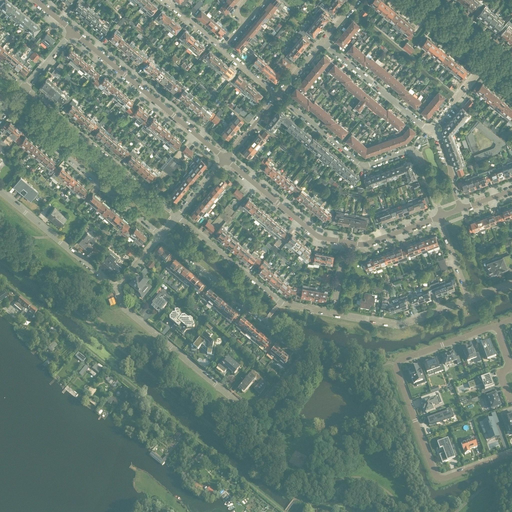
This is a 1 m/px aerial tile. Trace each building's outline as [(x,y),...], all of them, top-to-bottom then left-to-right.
[(0,0),(0,8),(2,10),(9,1),(7,0),(0,0)] [(145,0),(142,5),(140,6),(143,8),(144,7),(146,9),(151,2),(150,1),(150,0),(149,0),(145,0)] [(233,5),(226,0),(224,3),(223,2),(222,3),(229,9),(233,5)] [(285,5),(279,0),(272,0),(272,1),(281,8),(283,7),(285,5)] [(341,4),(336,0),(327,0),(330,2),(337,8),(338,7),(339,7),(341,5),(340,4),(341,4)] [(384,1),(383,0),(380,0),(375,7),(380,11),(386,3),(384,2),(384,1)] [(472,10),(474,8),(479,1),(478,0),(470,0),(466,5),(467,6),(467,7),(468,8),(469,8),(472,10)] [(479,7),(483,3),(479,0),(479,1),(474,8),(477,10),(478,8),(479,7)] [(12,3),(9,1),(2,10),(6,14),(13,5),(12,4),(12,3)] [(72,9),(78,13),(84,5),(79,1),(72,9)] [(272,1),(269,4),(275,9),(276,7),(280,10),(281,8),(272,1)] [(152,12),(157,7),(156,7),(156,6),(154,4),(153,4),(151,2),(146,9),(145,10),(144,12),(149,16),(150,15),(152,13),(152,12)] [(194,13),(202,4),(200,2),(195,7),(193,6),(191,9),(194,13)] [(325,6),(322,3),(320,5),(325,9),(327,7),(334,12),(335,11),(336,11),(337,9),(337,8),(330,2),(328,5),(327,4),(325,6)] [(229,9),(222,3),(221,4),(223,5),(220,8),(226,14),(229,9)] [(388,5),(386,3),(380,11),(385,15),(391,7),(389,5),(388,5)] [(490,9),(485,5),(486,5),(483,3),(478,8),(481,11),(477,15),(482,19),(490,10),(490,9)] [(84,5),(78,13),(83,17),(90,8),(85,4),(84,5)] [(269,4),(266,8),(275,16),(276,14),(273,12),(275,9),(269,4)] [(15,7),(13,5),(6,14),(11,17),(18,8),(16,6),(15,7)] [(391,7),(385,15),(387,17),(386,19),(388,21),(388,20),(396,11),(393,10),(394,9),(391,7)] [(18,8),(11,17),(15,21),(22,12),(20,11),(20,10),(18,8)] [(90,8),(83,17),(88,22),(93,15),(95,12),(90,8)] [(201,19),(202,20),(207,14),(203,11),(205,9),(203,8),(201,11),(197,16),(199,18),(201,19)] [(275,16),(266,8),(262,12),(270,19),(272,17),(274,18),(275,16)] [(490,10),(482,19),(484,20),(483,21),(486,24),(495,13),(492,10),(491,11),(490,10)] [(160,22),(166,14),(164,13),(164,12),(163,11),(162,11),(161,11),(154,19),(154,20),(158,23),(159,23),(160,22)] [(320,14),(318,17),(326,23),(328,20),(329,18),(327,16),(323,13),(321,11),(319,13),(320,14)] [(398,13),(396,11),(388,20),(390,21),(391,20),(394,23),(401,15),(398,13)] [(24,14),(22,12),(15,21),(19,25),(27,16),(25,14),(24,14)] [(270,19),(262,12),(259,16),(269,24),(270,22),(269,21),(270,19)] [(495,13),(486,24),(489,26),(490,25),(491,27),(500,17),(495,13)] [(168,16),(166,14),(160,22),(165,26),(171,18),(170,18),(170,17),(169,16),(168,16)] [(207,14),(202,20),(203,20),(203,21),(204,22),(207,24),(213,16),(212,15),(210,17),(207,14)] [(93,15),(88,22),(93,26),(98,19),(93,15)] [(401,15),(394,23),(399,27),(405,19),(403,18),(403,17),(401,15)] [(29,18),(27,16),(19,25),(24,28),(31,20),(29,18)] [(213,16),(207,24),(209,26),(210,27),(211,27),(211,28),(216,22),(213,19),(214,17),(213,16)] [(269,24),(259,16),(256,20),(262,25),(264,23),(267,26),(269,24)] [(326,23),(318,17),(314,21),(321,27),(322,26),(323,26),(326,23)] [(500,17),(491,27),(496,31),(504,21),(500,17)] [(169,31),(176,22),(174,21),(173,20),(172,19),(171,19),(171,18),(165,26),(164,27),(169,31)] [(98,30),(105,21),(103,19),(101,21),(98,19),(93,26),(98,30)] [(407,21),(405,19),(399,27),(404,31),(410,23),(408,21),(407,21)] [(33,21),(31,20),(24,28),(28,32),(36,23),(33,21)] [(260,27),(262,25),(256,20),(253,24),(262,31),(264,30),(260,27)] [(278,30),(284,22),(280,20),(275,28),(278,30)] [(353,20),(350,24),(356,30),(360,25),(353,20)] [(505,38),(511,30),(511,23),(509,20),(501,30),(503,32),(501,34),(505,38)] [(103,34),(108,27),(110,25),(105,21),(98,30),(103,34)] [(321,27),(314,21),(310,26),(318,32),(321,29),(320,28),(321,27)] [(173,35),(180,26),(180,25),(178,24),(176,22),(169,31),(173,35)] [(216,22),(211,28),(212,28),(212,29),(213,30),(214,30),(216,32),(223,24),(221,23),(220,25),(216,22)] [(38,25),(36,23),(28,32),(33,36),(40,27),(38,26),(38,25)] [(410,23),(404,31),(408,35),(406,37),(409,39),(413,35),(410,32),(415,27),(413,26),(413,25),(410,23)] [(223,24),(216,32),(219,34),(220,35),(221,35),(221,36),(223,34),(226,30),(224,28),(225,27),(223,24)] [(262,31),(253,24),(250,27),(256,32),(259,35),(262,31)] [(350,24),(347,28),(353,34),(356,30),(350,24)] [(318,32),(310,26),(308,28),(307,28),(306,30),(302,27),(300,29),(301,29),(306,34),(308,31),(308,32),(311,35),(312,34),(314,36),(315,35),(316,35),(318,32)] [(254,35),(256,32),(250,27),(246,31),(256,39),(258,41),(259,39),(254,35)] [(347,28),(343,32),(349,38),(353,34),(347,28)] [(308,43),(310,41),(304,36),(306,34),(301,29),(299,32),(303,35),(299,40),(307,46),(308,44),(308,43)] [(183,43),(185,41),(190,34),(188,33),(188,32),(186,31),(185,31),(185,30),(178,38),(181,40),(180,41),(183,43)] [(256,39),(246,31),(243,35),(249,40),(251,38),(254,41),(256,39)] [(114,32),(109,38),(111,40),(111,41),(113,42),(119,36),(114,32)] [(343,32),(340,36),(346,42),(349,38),(343,32)] [(54,39),(49,35),(47,33),(42,38),(40,41),(48,47),(54,39)] [(192,36),(190,34),(185,41),(189,45),(195,38),(194,38),(194,37),(193,36),(192,36)] [(243,35),(240,39),(249,47),(251,45),(247,42),(249,40),(243,35)] [(113,42),(116,44),(116,45),(118,47),(118,46),(123,40),(119,36),(113,42)] [(346,42),(340,36),(336,41),(343,46),(346,42)] [(196,40),(195,38),(189,45),(194,49),(199,42),(199,41),(197,40),(196,40)] [(423,43),(420,40),(416,45),(420,48),(421,46),(426,49),(432,41),(430,39),(429,40),(427,38),(423,43)] [(240,39),(239,40),(234,46),(240,51),(244,45),(248,48),(249,47),(240,39)] [(123,40),(118,46),(121,48),(120,49),(123,51),(123,50),(128,44),(123,40)] [(307,46),(299,40),(295,44),(302,50),(304,48),(305,48),(307,46)] [(432,41),(426,49),(430,53),(437,46),(435,44),(435,43),(432,41)] [(201,44),(199,42),(194,49),(192,51),(196,55),(198,57),(205,49),(203,48),(204,46),(203,46),(203,45),(202,44),(201,44)] [(128,44),(123,50),(126,52),(125,53),(128,55),(128,54),(133,48),(128,44)] [(302,50),(295,44),(291,49),(299,55),(301,53),(300,52),(302,50)] [(353,44),(348,50),(352,54),(353,54),(357,48),(353,44)] [(439,47),(437,46),(430,53),(435,57),(442,49),(440,47),(439,47)] [(299,55),(291,49),(289,47),(287,50),(286,50),(285,50),(285,51),(288,53),(293,58),(294,59),(296,57),(297,57),(299,55)] [(133,48),(128,54),(131,56),(130,57),(132,59),(133,58),(138,52),(133,48)] [(357,48),(353,54),(352,54),(356,58),(362,51),(357,48)] [(68,56),(71,59),(76,53),(71,49),(67,53),(66,52),(62,56),(66,59),(68,56)] [(442,49),(435,57),(440,61),(446,54),(444,52),(444,51),(442,49)] [(147,58),(148,56),(141,50),(138,52),(133,58),(135,60),(135,61),(137,63),(138,62),(138,63),(140,60),(143,63),(147,58)] [(209,61),(214,54),(212,53),(212,52),(210,51),(209,51),(209,50),(207,53),(205,51),(198,60),(200,61),(202,59),(207,63),(208,62),(209,61)] [(8,51),(3,57),(8,62),(13,56),(8,51)] [(253,62),(259,55),(255,51),(252,55),(249,59),(253,62)] [(362,51),(356,58),(361,61),(366,55),(362,51)] [(15,53),(13,56),(8,62),(13,66),(21,57),(15,53)] [(80,57),(76,53),(71,59),(68,62),(73,66),(80,57)] [(276,62),(277,63),(286,70),(290,64),(289,63),(293,58),(288,53),(283,58),(281,56),(276,62)] [(212,66),(219,58),(218,58),(218,57),(217,56),(216,56),(214,54),(209,61),(211,62),(210,64),(212,66)] [(448,55),(446,54),(440,61),(445,65),(452,57),(449,55),(448,55)] [(257,66),(262,60),(263,58),(259,55),(253,62),(253,63),(255,64),(257,66)] [(324,55),(320,60),(326,65),(330,60),(324,55)] [(366,55),(361,61),(365,65),(366,64),(370,59),(366,55)] [(21,57),(13,66),(18,70),(26,61),(21,57)] [(78,70),(79,69),(85,61),(80,57),(73,66),(78,70)] [(156,64),(148,57),(148,58),(147,58),(143,63),(146,65),(144,67),(146,69),(146,70),(148,72),(149,71),(154,65),(156,64)] [(366,64),(370,67),(371,67),(375,61),(371,57),(370,59),(366,64)] [(452,57),(445,65),(449,69),(456,62),(454,60),(454,59),(452,57)] [(218,68),(223,62),(221,61),(221,60),(220,59),(219,59),(219,58),(212,66),(211,67),(216,71),(218,68)] [(26,61),(18,70),(23,75),(25,72),(28,74),(31,71),(26,67),(30,63),(27,60),(26,61)] [(262,60),(257,66),(257,67),(259,68),(260,68),(261,69),(267,63),(262,60)] [(320,60),(317,64),(323,69),(326,65),(320,60)] [(85,71),(90,65),(85,61),(79,69),(84,73),(85,71)] [(375,61),(371,67),(370,67),(374,71),(380,65),(375,61)] [(223,72),(228,66),(226,65),(226,64),(224,63),(223,62),(218,68),(223,72)] [(458,63),(456,62),(449,69),(454,73),(461,65),(459,63),(458,63)] [(267,63),(261,69),(261,70),(262,70),(263,71),(264,71),(266,73),(271,67),(267,63)] [(286,70),(277,63),(273,68),(276,71),(281,75),(286,70)] [(317,64),(313,68),(319,73),(323,69),(317,64)] [(339,68),(335,64),(329,70),(334,74),(339,68)] [(90,75),(95,69),(90,65),(85,71),(84,73),(82,74),(87,79),(90,75)] [(153,76),(153,75),(159,69),(154,65),(149,71),(151,74),(153,76)] [(380,65),(374,71),(379,74),(384,68),(380,65)] [(461,65),(454,73),(461,78),(467,71),(463,68),(463,67),(461,65)] [(233,74),(231,72),(233,70),(232,70),(232,69),(231,68),(230,68),(228,66),(223,72),(221,75),(225,79),(228,77),(230,78),(233,74)] [(158,80),(164,73),(166,71),(161,67),(159,69),(153,75),(156,78),(158,80)] [(270,77),(276,71),(273,68),(271,67),(266,73),(266,74),(267,75),(268,75),(270,77)] [(313,68),(310,72),(316,78),(319,73),(313,68)] [(343,71),(339,68),(334,74),(338,77),(343,71)] [(384,68),(379,74),(383,78),(388,72),(384,68)] [(100,73),(95,69),(90,75),(95,79),(92,82),(95,84),(99,79),(97,77),(100,73)] [(164,73),(158,80),(161,82),(160,82),(163,84),(168,77),(169,78),(171,75),(166,71),(164,73)] [(278,78),(281,75),(276,71),(270,77),(272,79),(276,82),(279,78),(278,78)] [(347,75),(343,71),(338,77),(342,81),(347,75)] [(310,72),(306,77),(312,82),(316,78),(310,72)] [(388,72),(383,78),(387,81),(388,81),(392,75),(388,72)] [(235,87),(236,87),(242,78),(240,77),(240,76),(239,75),(238,75),(238,74),(237,76),(235,74),(229,81),(235,87)] [(168,77),(163,84),(166,86),(165,86),(168,88),(176,79),(171,75),(169,78),(168,77)] [(352,79),(347,75),(342,81),(346,85),(347,85),(351,80),(352,79)] [(392,75),(388,81),(387,81),(391,85),(397,79),(392,75)] [(102,90),(109,81),(104,77),(101,81),(99,79),(95,84),(102,90)] [(306,77),(302,81),(309,86),(312,82),(306,77)] [(48,90),(53,83),(53,82),(51,81),(50,81),(50,80),(49,80),(49,79),(48,79),(48,78),(48,79),(47,78),(45,80),(43,83),(42,82),(41,84),(39,88),(44,92),(47,89),(48,90)] [(242,89),(247,82),(247,81),(245,80),(244,80),(242,78),(236,87),(240,90),(242,89)] [(183,85),(181,83),(176,79),(168,88),(171,90),(170,90),(172,92),(173,92),(175,90),(177,92),(183,85)] [(397,79),(391,85),(396,88),(401,82),(397,79)] [(355,83),(351,80),(347,85),(346,85),(346,86),(350,89),(355,83)] [(109,91),(114,85),(109,81),(102,90),(107,94),(109,91)] [(303,89),(302,90),(304,92),(309,86),(302,81),(299,85),(303,89)] [(245,95),(252,86),(250,85),(250,84),(248,83),(247,82),(242,89),(240,90),(240,91),(245,95)] [(401,82),(396,88),(400,92),(404,87),(405,86),(401,82)] [(49,96),(56,89),(58,87),(53,83),(48,90),(47,89),(44,92),(49,96)] [(360,87),(355,83),(350,89),(355,93),(360,87)] [(482,94),(487,88),(482,84),(479,87),(477,90),(477,91),(482,94)] [(119,89),(114,85),(109,91),(114,95),(119,89)] [(182,101),(189,93),(185,89),(186,88),(183,85),(177,92),(180,94),(177,97),(182,101)] [(252,96),(257,90),(255,89),(254,88),(253,87),(252,87),(252,86),(245,95),(248,97),(250,95),(252,96)] [(291,94),(296,98),(301,92),(298,90),(300,88),(298,86),(291,94)] [(364,90),(360,87),(355,93),(358,96),(364,90)] [(404,87),(400,92),(399,93),(403,97),(408,91),(404,87)] [(487,88),(482,94),(486,98),(492,92),(487,88)] [(56,89),(49,96),(55,101),(57,98),(57,97),(60,93),(56,89)] [(117,101),(123,93),(119,89),(114,95),(112,97),(117,101)] [(259,92),(257,90),(252,96),(249,99),(255,103),(260,97),(261,98),(262,96),(261,95),(262,95),(261,94),(261,93),(260,92),(259,92)] [(368,94),(364,90),(358,96),(361,99),(363,100),(368,94)] [(66,102),(70,97),(62,91),(60,93),(57,97),(57,98),(55,101),(59,105),(62,102),(64,103),(65,101),(66,102)] [(408,91),(403,97),(407,100),(413,94),(408,91)] [(187,105),(194,96),(189,92),(189,93),(182,101),(187,105)] [(301,92),(296,98),(300,102),(305,96),(303,93),(301,92)] [(445,97),(439,92),(435,96),(441,101),(445,97)] [(492,92),(486,98),(491,102),(497,96),(492,92)] [(122,105),(128,98),(123,93),(117,101),(122,105)] [(365,102),(370,96),(368,94),(363,100),(361,99),(355,107),(359,110),(366,103),(365,102)] [(413,94),(407,100),(412,104),(412,103),(417,98),(413,94)] [(196,103),(198,100),(194,96),(187,105),(191,108),(196,103)] [(305,96),(300,102),(304,105),(309,99),(305,96)] [(374,99),(370,96),(365,102),(366,103),(369,105),(374,99)] [(441,101),(435,96),(432,100),(438,105),(441,101)] [(494,109),(501,100),(497,96),(491,102),(489,105),(494,109)] [(130,105),(133,101),(128,98),(122,105),(127,109),(126,110),(129,112),(133,107),(130,105)] [(417,98),(412,103),(412,104),(416,108),(421,101),(417,98)] [(72,104),(74,101),(72,99),(68,104),(70,106),(66,111),(71,114),(76,108),(72,104)] [(309,99),(304,105),(308,109),(309,108),(313,103),(309,99)] [(378,103),(374,99),(369,105),(373,109),(378,103)] [(438,105),(432,100),(428,104),(435,109),(438,105)] [(499,113),(506,104),(501,100),(494,109),(499,113)] [(313,103),(309,108),(314,111),(319,105),(314,101),(313,103)] [(196,103),(191,108),(196,112),(200,107),(196,103)] [(382,106),(378,103),(373,109),(377,112),(382,106)] [(435,109),(428,104),(425,108),(431,113),(435,109)] [(503,116),(511,108),(506,104),(499,113),(503,116)] [(319,105),(314,111),(318,115),(323,108),(319,105)] [(75,118),(81,112),(82,110),(78,106),(76,108),(71,114),(75,118)] [(135,110),(133,108),(133,107),(129,112),(133,116),(134,115),(137,118),(143,110),(143,109),(141,108),(138,106),(135,110)] [(387,110),(382,106),(377,112),(382,116),(383,115),(387,110)] [(200,107),(196,112),(200,116),(205,111),(200,107)] [(462,107),(461,108),(460,109),(460,110),(458,112),(457,112),(456,113),(457,114),(456,115),(464,121),(470,114),(462,107)] [(323,108),(318,115),(322,118),(327,112),(323,108)] [(425,108),(423,110),(421,112),(428,117),(431,113),(425,108)] [(510,118),(511,115),(511,108),(503,116),(506,119),(508,120),(510,118)] [(205,111),(200,116),(205,120),(208,117),(210,119),(214,114),(208,109),(207,109),(205,111)] [(286,115),(280,110),(279,109),(276,113),(283,119),(286,115)] [(388,109),(387,110),(383,115),(387,118),(392,112),(388,109)] [(144,110),(143,110),(137,118),(140,120),(139,121),(143,125),(147,120),(145,118),(148,114),(146,112),(144,110)] [(81,112),(75,118),(80,122),(85,116),(81,112)] [(322,118),(326,122),(330,117),(331,116),(327,112),(322,118)] [(396,116),(392,112),(387,118),(391,122),(396,116)] [(272,117),(279,123),(282,119),(283,119),(276,113),(274,115),(273,115),(272,116),(272,117)] [(85,126),(90,120),(92,118),(87,114),(85,116),(80,122),(85,126)] [(243,120),(237,115),(233,119),(239,125),(243,120)] [(292,120),(286,115),(283,119),(282,119),(287,123),(288,125),(292,120)] [(456,115),(455,116),(454,116),(453,117),(453,118),(452,120),(451,120),(450,121),(450,122),(449,123),(457,129),(464,121),(456,115)] [(401,119),(396,116),(391,122),(395,126),(401,119)] [(270,119),(268,121),(275,127),(279,123),(272,117),(271,119),(270,119)] [(326,122),(325,123),(330,126),(335,120),(330,117),(326,122)] [(99,123),(97,121),(96,122),(92,118),(90,120),(85,126),(89,130),(91,128),(93,130),(97,125),(99,123)] [(150,122),(147,120),(143,125),(148,128),(148,127),(151,130),(158,122),(157,122),(158,121),(156,120),(155,120),(153,118),(150,122)] [(239,125),(233,119),(229,124),(236,130),(239,125)] [(405,123),(401,119),(395,126),(400,129),(400,128),(402,127),(403,126),(405,123)] [(294,122),(292,120),(288,125),(287,127),(286,127),(291,131),(296,124),(295,123),(294,122)] [(335,120),(330,126),(334,130),(339,124),(335,120)] [(272,132),(275,127),(268,121),(266,123),(267,124),(265,126),(272,132)] [(8,136),(10,133),(15,127),(10,122),(2,131),(8,136)] [(156,134),(162,126),(160,124),(158,122),(151,130),(156,134)] [(457,129),(449,123),(448,124),(448,123),(447,125),(445,127),(444,129),(442,131),(444,135),(452,132),(454,133),(455,131),(456,131),(457,129)] [(236,130),(229,124),(225,129),(232,134),(236,130)] [(298,126),(296,124),(291,131),(295,135),(301,127),(299,126),(298,126)] [(339,124),(334,130),(338,133),(343,127),(339,124)] [(98,138),(105,130),(101,126),(100,127),(97,125),(93,130),(95,132),(94,134),(98,138)] [(159,140),(160,138),(167,130),(167,129),(165,127),(164,128),(162,126),(156,134),(154,136),(159,140)] [(21,131),(15,127),(10,133),(16,137),(13,140),(16,142),(20,137),(18,135),(21,131)] [(303,129),(301,127),(295,135),(299,138),(305,131),(303,130),(303,129)] [(343,127),(338,133),(342,137),(347,131),(343,127)] [(409,127),(406,131),(412,136),(416,132),(409,127)] [(103,142),(110,134),(110,133),(105,129),(105,130),(98,138),(103,142)] [(232,134),(225,129),(221,133),(228,139),(232,134)] [(164,143),(172,134),(169,132),(170,131),(168,130),(167,130),(160,138),(163,140),(162,142),(164,143)] [(306,133),(305,131),(299,138),(303,141),(309,134),(307,133),(306,133)] [(412,136),(406,131),(403,134),(408,141),(412,136)] [(452,132),(444,135),(444,137),(444,139),(445,139),(446,141),(445,142),(446,143),(447,143),(447,145),(457,141),(454,133),(452,132)] [(268,142),(272,136),(270,135),(268,137),(263,133),(261,135),(259,133),(255,138),(261,144),(265,139),(268,142)] [(108,146),(113,139),(114,137),(110,134),(103,142),(108,146)] [(170,145),(176,138),(176,137),(174,135),(174,136),(172,134),(164,143),(169,147),(170,145)] [(306,146),(307,145),(313,138),(311,137),(311,136),(309,134),(303,141),(302,143),(306,146)] [(351,134),(346,140),(351,144),(356,138),(351,134)] [(403,134),(398,136),(401,143),(408,141),(403,134)] [(23,139),(20,137),(16,142),(24,148),(30,141),(27,139),(28,139),(26,137),(25,138),(25,137),(23,139)] [(177,147),(181,142),(179,140),(179,139),(177,138),(176,138),(170,145),(173,148),(172,149),(174,150),(177,147)] [(255,138),(251,143),(258,148),(261,144),(255,138)] [(313,138),(307,145),(311,148),(318,141),(316,139),(315,139),(313,138)] [(356,138),(351,144),(355,148),(355,147),(360,142),(356,138)] [(506,143),(499,138),(496,143),(495,146),(500,150),(504,145),(506,143)] [(113,139),(108,146),(112,149),(118,143),(113,139)] [(388,140),(383,142),(386,149),(391,147),(388,140)] [(30,142),(30,141),(24,148),(29,152),(35,146),(32,143),(33,143),(31,141),(30,142)] [(320,142),(318,141),(311,148),(316,152),(322,145),(320,143),(320,142)] [(457,141),(447,145),(448,146),(447,146),(448,148),(449,151),(450,153),(451,154),(460,151),(457,141)] [(360,142),(355,147),(355,148),(359,151),(364,145),(360,142)] [(118,143),(112,149),(117,153),(122,147),(118,143)] [(251,143),(247,148),(253,153),(258,148),(251,143)] [(35,146),(29,152),(34,157),(40,150),(37,148),(38,147),(36,145),(35,146)] [(324,146),(322,145),(316,152),(320,155),(326,148),(324,146)] [(364,145),(359,151),(365,156),(370,155),(367,147),(364,145)] [(127,151),(122,147),(117,153),(121,157),(123,155),(125,157),(129,152),(127,150),(127,151)] [(247,148),(243,152),(250,158),(253,153),(247,148)] [(323,160),(324,159),(330,152),(328,150),(328,149),(326,148),(320,155),(319,156),(323,160)] [(40,150),(34,157),(39,161),(45,154),(42,152),(43,151),(41,150),(40,150)] [(460,151),(451,154),(451,155),(451,156),(451,157),(452,158),(453,160),(452,161),(453,162),(454,162),(454,164),(464,160),(460,151)] [(132,154),(129,152),(125,157),(127,159),(126,161),(130,165),(136,158),(131,154),(132,154)] [(332,153),(330,152),(324,159),(329,163),(335,155),(333,153),(332,153)] [(45,154),(39,161),(44,165),(50,158),(47,156),(48,155),(46,154),(45,154)] [(337,156),(335,155),(329,163),(333,166),(338,159),(339,159),(337,157),(337,156)] [(269,156),(266,159),(264,157),(260,162),(265,166),(263,168),(265,170),(264,171),(267,173),(274,165),(276,162),(269,156)] [(56,167),(53,165),(55,162),(52,160),(53,160),(51,158),(50,158),(44,165),(42,167),(47,171),(49,172),(47,174),(46,173),(43,176),(46,178),(52,172),(56,167)] [(136,158),(130,165),(135,169),(140,162),(136,158)] [(204,162),(200,159),(196,163),(203,169),(207,164),(206,163),(204,162)] [(340,161),(338,159),(333,166),(337,170),(343,162),(341,161),(340,161)] [(140,173),(145,166),(147,164),(142,160),(140,162),(135,169),(140,173)] [(464,160),(454,164),(455,166),(456,168),(465,165),(465,163),(464,162),(464,160)] [(411,161),(410,162),(400,165),(402,171),(405,170),(413,167),(411,161)] [(203,169),(196,163),(195,162),(191,167),(192,168),(199,174),(202,171),(201,171),(203,169)] [(345,164),(343,162),(337,170),(341,173),(347,166),(345,165),(345,164)] [(511,175),(508,166),(508,164),(502,166),(505,177),(508,176),(511,175)] [(274,165),(267,173),(270,175),(272,176),(278,169),(274,165)] [(145,166),(140,173),(144,176),(150,170),(145,166)] [(349,168),(347,166),(341,173),(345,177),(351,169),(349,168)] [(502,166),(496,169),(500,180),(503,178),(505,177),(502,166)] [(59,181),(66,172),(64,170),(64,169),(62,168),(61,168),(59,170),(56,167),(52,172),(55,175),(54,176),(59,181)] [(393,167),(390,169),(393,177),(399,175),(398,173),(396,167),(393,168),(393,167)] [(413,167),(405,170),(407,176),(416,172),(415,169),(414,170),(413,167)] [(199,174),(192,168),(188,173),(195,178),(197,176),(197,177),(199,174)] [(278,169),(272,176),(274,178),(276,181),(283,173),(278,169)] [(353,171),(351,169),(345,177),(350,180),(355,173),(353,172),(353,171)] [(493,172),(490,173),(488,174),(490,180),(493,179),(494,181),(496,180),(497,181),(500,180),(496,169),(492,170),(492,171),(493,172)] [(150,170),(144,176),(149,180),(150,179),(153,180),(156,176),(150,170)] [(195,178),(188,173),(187,171),(183,176),(185,177),(192,183),(194,181),(193,180),(195,178)] [(383,171),(380,172),(383,181),(388,179),(385,171),(383,172),(383,171)] [(65,183),(71,176),(69,174),(67,172),(66,172),(59,181),(64,185),(65,183)] [(377,174),(375,175),(378,183),(383,181),(380,172),(377,173),(377,174)] [(416,172),(407,176),(409,181),(417,178),(416,175),(417,175),(416,172)] [(283,173),(276,181),(279,183),(279,182),(281,184),(287,177),(283,173)] [(314,175),(312,173),(306,180),(309,182),(314,175)] [(355,173),(350,180),(356,185),(358,182),(356,181),(360,177),(359,177),(359,176),(358,175),(357,175),(355,173)] [(488,174),(479,177),(482,186),(485,185),(485,184),(488,183),(487,181),(490,180),(488,174)] [(372,175),(370,176),(373,185),(378,183),(375,175),(373,175),(372,175)] [(38,191),(27,182),(20,176),(13,186),(19,191),(22,188),(26,191),(23,194),(30,200),(38,191)] [(72,177),(71,176),(65,183),(70,187),(76,180),(74,178),(72,176),(72,177)] [(373,185),(370,176),(367,177),(365,178),(365,180),(365,181),(367,186),(366,186),(367,189),(373,187),(373,185)] [(192,183),(185,177),(181,182),(187,187),(189,185),(189,186),(192,183)] [(231,185),(233,182),(227,177),(226,180),(225,179),(223,178),(222,177),(218,182),(227,189),(231,185)] [(287,177),(281,184),(283,186),(285,188),(292,181),(287,177)] [(479,177),(473,180),(476,188),(479,187),(482,186),(479,177)] [(77,181),(76,180),(70,187),(75,191),(81,184),(79,182),(77,180),(77,181)] [(473,180),(467,182),(471,190),(474,189),(473,188),(476,188),(473,180)] [(187,187),(181,182),(179,181),(175,185),(177,187),(184,192),(186,190),(186,189),(187,187)] [(299,187),(292,181),(285,188),(288,191),(289,190),(291,192),(293,189),(295,192),(299,187)] [(227,189),(218,182),(216,184),(216,183),(214,186),(221,192),(223,193),(227,189)] [(471,190),(467,182),(462,184),(463,188),(465,192),(467,191),(468,191),(471,190)] [(87,193),(84,191),(86,189),(84,187),(84,186),(82,184),(82,185),(81,184),(75,191),(74,193),(79,198),(81,196),(83,198),(84,198),(88,194),(87,193)] [(223,193),(221,192),(214,186),(211,189),(212,189),(210,191),(217,197),(219,198),(223,193)] [(184,192),(177,187),(173,191),(180,197),(181,195),(182,195),(184,192)] [(307,193),(300,187),(299,187),(295,192),(298,194),(296,196),(298,198),(298,199),(300,201),(307,193)] [(180,197),(173,191),(169,196),(173,199),(173,200),(174,201),(175,200),(176,201),(180,197)] [(217,197),(210,191),(209,193),(208,193),(206,195),(213,201),(217,197)] [(307,193),(300,201),(303,203),(304,203),(305,204),(311,197),(307,193)] [(90,196),(88,194),(84,198),(84,199),(87,201),(87,200),(92,204),(97,197),(95,195),(94,195),(92,194),(90,196)] [(215,202),(213,201),(206,195),(204,198),(203,200),(211,207),(215,202)] [(427,196),(418,199),(421,208),(427,206),(426,203),(429,202),(427,196)] [(100,199),(97,197),(92,204),(96,208),(102,202),(100,200),(100,199)] [(311,197),(305,204),(307,206),(309,208),(316,201),(311,197)] [(421,208),(418,199),(417,197),(412,199),(412,201),(416,210),(421,208)] [(244,205),(248,209),(254,202),(249,199),(244,205)] [(416,210),(412,201),(412,199),(408,200),(409,203),(407,203),(410,212),(416,210)] [(211,207),(203,200),(201,202),(200,202),(198,204),(205,210),(208,212),(211,208),(211,207)] [(316,201),(309,208),(312,211),(313,210),(315,212),(321,205),(316,201)] [(104,203),(102,202),(96,208),(101,212),(107,205),(104,203)] [(258,206),(254,202),(248,209),(253,213),(258,206)] [(407,203),(401,205),(404,214),(410,212),(407,203)] [(197,207),(194,210),(201,215),(205,210),(198,204),(196,207),(197,207)] [(104,218),(105,216),(111,209),(109,207),(107,205),(101,212),(99,214),(104,218)] [(321,205),(315,212),(317,213),(316,214),(319,216),(325,209),(321,205)] [(401,205),(396,207),(399,216),(404,214),(401,205)] [(256,219),(263,210),(258,206),(253,213),(251,215),(256,219)] [(66,217),(54,207),(47,216),(50,218),(51,217),(58,223),(62,219),(63,220),(66,217)] [(393,218),(390,209),(389,207),(383,209),(384,212),(387,220),(393,218)] [(396,207),(390,209),(393,218),(399,216),(396,207)] [(503,213),(501,214),(503,220),(511,217),(508,208),(505,209),(505,210),(503,211),(503,213)] [(113,211),(111,209),(105,216),(110,220),(116,213),(113,211)] [(325,209),(319,216),(322,219),(322,218),(324,220),(326,217),(328,219),(332,214),(325,209)] [(387,220),(384,212),(383,209),(375,212),(376,215),(375,215),(377,221),(381,219),(382,222),(387,220)] [(194,216),(198,220),(199,221),(203,216),(201,215),(194,210),(191,214),(192,215),(192,216),(193,217),(194,216)] [(268,214),(263,210),(256,219),(260,223),(262,221),(268,214)] [(343,224),(345,213),(336,211),(335,219),(338,220),(337,223),(343,224)] [(118,215),(116,213),(110,220),(115,223),(120,217),(118,215)] [(267,225),(272,218),(268,214),(262,221),(260,223),(265,227),(267,225)] [(490,215),(487,216),(491,224),(500,221),(498,215),(494,216),(494,214),(491,215),(490,215)] [(364,216),(362,216),(360,227),(366,228),(367,222),(370,223),(372,222),(370,216),(367,217),(367,220),(363,219),(364,216)] [(485,217),(482,218),(485,226),(491,224),(487,216),(485,217)] [(117,230),(125,220),(123,218),(122,219),(120,217),(115,223),(113,226),(117,230)] [(272,228),(277,222),(272,218),(267,225),(265,227),(270,231),(272,228)] [(486,229),(485,226),(482,218),(480,219),(479,219),(476,220),(479,228),(480,231),(486,229)] [(130,229),(128,227),(130,225),(127,223),(128,223),(125,220),(117,230),(124,236),(130,229)] [(470,232),(479,228),(476,220),(473,221),(473,222),(471,223),(471,225),(468,226),(470,232)] [(281,226),(277,222),(272,228),(276,232),(281,226)] [(221,241),(227,234),(229,232),(224,228),(224,227),(222,225),(214,234),(217,236),(216,237),(219,239),(221,241)] [(281,226),(276,232),(274,235),(279,238),(280,237),(283,239),(287,235),(284,232),(286,230),(281,226)] [(132,231),(130,229),(124,236),(127,238),(129,236),(134,240),(141,232),(135,227),(132,231)] [(92,237),(87,232),(83,238),(82,237),(79,240),(80,241),(79,242),(84,247),(84,246),(88,250),(92,245),(88,242),(92,237)] [(146,236),(141,232),(134,240),(139,245),(140,244),(140,245),(142,243),(141,242),(146,236)] [(227,234),(221,241),(223,244),(224,243),(226,245),(232,238),(227,234)] [(290,248),(297,239),(292,235),(290,237),(287,235),(283,239),(286,242),(285,244),(290,248)] [(435,235),(430,238),(433,248),(439,246),(436,238),(437,238),(436,236),(436,237),(435,235)] [(231,249),(237,242),(239,240),(234,236),(232,238),(226,245),(228,248),(229,247),(231,249)] [(426,238),(423,239),(427,250),(433,248),(430,238),(427,239),(426,238)] [(296,249),(302,243),(297,239),(290,248),(294,252),(296,249)] [(421,241),(418,242),(422,252),(427,250),(423,239),(421,240),(421,241)] [(237,242),(231,249),(230,249),(233,252),(234,251),(236,253),(242,246),(237,242)] [(415,242),(412,243),(416,254),(422,252),(418,242),(415,243),(415,242)] [(302,243),(296,249),(294,252),(299,255),(306,246),(302,243)] [(408,249),(405,250),(407,256),(410,255),(410,257),(416,254),(412,243),(409,244),(409,245),(407,246),(408,249)] [(280,249),(274,244),(270,249),(276,254),(280,249)] [(130,255),(134,251),(129,246),(125,251),(130,255)] [(241,257),(247,250),(248,248),(246,246),(244,248),(242,246),(236,253),(235,253),(238,256),(238,255),(241,257)] [(306,246),(299,255),(304,259),(303,259),(304,260),(303,260),(306,262),(308,263),(312,255),(309,253),(311,250),(306,246)] [(401,248),(395,250),(399,261),(408,258),(407,256),(405,250),(402,251),(401,248)] [(162,259),(167,253),(165,251),(164,251),(162,249),(159,252),(157,255),(159,257),(162,259)] [(247,250),(241,257),(240,257),(243,260),(243,259),(245,261),(251,254),(247,250)] [(392,251),(389,252),(392,260),(393,264),(399,262),(399,261),(395,250),(392,251)] [(104,259),(102,262),(103,263),(107,266),(108,267),(115,273),(117,270),(118,270),(121,267),(120,266),(118,264),(117,264),(115,262),(119,258),(112,252),(111,253),(110,252),(107,255),(104,258),(104,259)] [(386,253),(384,254),(387,262),(392,260),(389,252),(386,253)] [(169,255),(167,253),(162,259),(167,263),(165,265),(168,267),(172,262),(170,260),(172,258),(169,256),(169,255)] [(320,262),(322,254),(316,253),(315,256),(312,255),(308,263),(314,264),(314,263),(320,264),(320,262)] [(251,254),(245,261),(247,264),(248,263),(250,265),(253,261),(255,263),(260,258),(257,256),(256,258),(251,254)] [(381,255),(378,256),(381,264),(387,262),(384,254),(381,255)] [(500,257),(497,258),(497,257),(492,258),(492,259),(487,261),(489,265),(488,266),(490,271),(489,271),(490,272),(491,271),(492,273),(501,270),(501,271),(501,272),(502,271),(505,270),(504,269),(507,268),(506,266),(511,263),(511,260),(510,254),(502,257),(502,258),(500,258),(500,257)] [(375,258),(372,259),(377,270),(382,268),(381,264),(378,256),(375,257),(375,258)] [(263,276),(269,268),(272,265),(265,259),(263,261),(259,266),(261,268),(258,272),(260,273),(260,274),(263,276)] [(366,261),(364,262),(367,272),(368,273),(369,274),(370,274),(371,273),(372,272),(372,271),(373,270),(374,271),(377,270),(372,259),(366,261)] [(172,262),(168,267),(166,270),(173,276),(180,267),(178,266),(178,264),(176,263),(175,264),(172,262)] [(183,269),(180,267),(173,276),(178,280),(186,271),(184,269),(183,269)] [(269,268),(263,276),(265,278),(266,278),(268,280),(274,272),(269,268)] [(145,269),(141,274),(146,278),(150,273),(145,269)] [(183,284),(190,276),(188,274),(188,273),(186,271),(178,280),(183,284)] [(274,272),(268,280),(270,281),(270,282),(272,284),(279,276),(274,272)] [(280,274),(279,276),(272,284),(275,286),(277,288),(285,278),(280,274)] [(148,282),(141,276),(137,280),(136,280),(131,286),(132,287),(139,293),(138,294),(138,296),(140,298),(142,298),(143,297),(151,288),(146,284),(148,282)] [(190,286),(196,279),(194,278),(192,278),(190,276),(183,284),(188,288),(190,286)] [(285,278),(277,288),(279,289),(279,290),(282,292),(289,284),(290,282),(285,278)] [(452,281),(446,283),(449,291),(451,290),(453,289),(455,289),(454,286),(456,284),(454,278),(451,279),(452,281)] [(198,281),(196,279),(190,286),(195,290),(200,284),(198,282),(198,281)] [(439,282),(440,285),(443,293),(445,292),(445,293),(448,292),(447,291),(449,291),(446,283),(445,280),(439,282)] [(202,286),(200,284),(195,290),(200,294),(199,296),(201,298),(206,293),(203,291),(206,288),(204,286),(202,286)] [(289,284),(282,292),(284,294),(285,294),(287,296),(290,292),(298,294),(299,287),(295,287),(295,286),(294,287),(292,286),(291,286),(289,284)] [(308,293),(309,288),(309,286),(303,285),(302,288),(299,287),(298,294),(301,294),(301,296),(304,297),(304,298),(307,298),(308,293)] [(434,287),(431,288),(433,293),(436,292),(437,295),(439,294),(439,295),(442,294),(443,293),(440,285),(434,287)] [(309,286),(309,288),(308,293),(307,298),(310,299),(311,298),(313,299),(315,287),(309,286)] [(433,293),(431,288),(430,286),(427,287),(427,286),(421,288),(423,292),(425,299),(427,299),(428,299),(430,298),(431,297),(430,294),(433,293)] [(321,288),(321,290),(319,300),(323,301),(323,300),(326,301),(328,290),(325,289),(325,288),(321,288)] [(425,299),(423,292),(421,288),(415,290),(417,294),(420,302),(422,301),(424,300),(425,299)] [(168,302),(172,298),(163,291),(160,295),(161,296),(154,304),(152,307),(159,313),(161,310),(162,311),(169,302),(168,302)] [(365,291),(365,292),(362,292),(360,305),(370,306),(370,303),(374,303),(375,294),(371,293),(365,291)] [(209,303),(215,296),(212,293),(212,294),(210,292),(208,295),(206,293),(201,298),(204,300),(203,301),(208,304),(209,303)] [(410,295),(407,296),(410,302),(412,301),(413,304),(416,303),(418,303),(418,302),(420,302),(417,294),(411,296),(410,295)] [(410,302),(407,296),(407,295),(398,298),(402,308),(404,307),(404,308),(407,307),(406,307),(408,306),(407,303),(410,302)] [(218,298),(215,296),(209,303),(213,307),(219,300),(217,298),(218,298)] [(25,316),(32,307),(30,306),(31,306),(20,297),(17,302),(14,305),(21,311),(21,312),(22,313),(20,315),(21,316),(19,318),(22,320),(25,316)] [(402,308),(398,298),(398,297),(392,300),(393,302),(396,310),(398,310),(401,309),(400,309),(402,308)] [(396,310),(393,302),(389,303),(388,300),(382,299),(382,302),(381,308),(389,310),(390,313),(392,312),(395,311),(396,310)] [(221,302),(219,300),(213,307),(218,311),(224,303),(222,301),(221,302)] [(227,306),(224,303),(218,311),(223,315),(228,308),(226,306),(227,306)] [(25,316),(22,320),(25,322),(28,318),(29,316),(32,318),(37,311),(32,307),(25,316)] [(230,309),(228,308),(223,315),(222,316),(226,320),(233,311),(231,309),(230,309)] [(195,327),(194,325),(193,324),(193,323),(193,321),(193,320),(191,319),(188,319),(185,317),(182,317),(180,315),(180,312),(178,311),(175,311),(175,314),(173,314),(170,317),(170,318),(170,320),(170,321),(174,324),(174,326),(182,333),(182,336),(186,331),(192,331),(193,329),(195,327)] [(236,313),(233,311),(226,320),(231,324),(232,323),(235,325),(238,320),(236,318),(238,316),(236,314),(236,313)] [(241,322),(239,320),(238,320),(235,325),(237,327),(236,328),(241,332),(248,324),(246,321),(245,322),(243,320),(241,322)] [(251,326),(248,324),(241,332),(246,336),(247,335),(253,328),(250,326),(251,326)] [(254,329),(253,328),(247,335),(251,339),(258,331),(255,329),(254,329)] [(260,333),(258,331),(251,339),(250,340),(255,344),(262,336),(260,334),(260,333)] [(213,346),(214,344),(210,340),(212,337),(208,333),(202,339),(201,338),(193,347),(198,351),(203,345),(208,350),(207,355),(214,356),(215,347),(213,346)] [(264,337),(262,336),(255,344),(259,348),(261,346),(267,339),(264,337)] [(272,348),(269,346),(271,343),(269,342),(269,341),(267,339),(261,346),(263,348),(263,349),(265,350),(268,353),(272,348)] [(490,342),(490,341),(481,344),(482,346),(481,347),(485,360),(486,360),(486,359),(487,359),(488,360),(496,357),(495,356),(494,352),(490,342)] [(46,349),(50,353),(56,347),(52,343),(46,349)] [(274,350),(272,348),(268,353),(267,355),(273,360),(281,351),(278,349),(276,347),(274,350)] [(475,355),(474,351),(472,348),(468,349),(468,348),(463,349),(464,351),(463,351),(466,357),(464,358),(466,362),(467,361),(467,362),(476,359),(477,363),(481,362),(478,354),(475,355)] [(283,353),(281,351),(273,360),(278,363),(285,355),(283,353)] [(78,353),(75,357),(83,363),(86,359),(78,353)] [(461,363),(459,357),(455,358),(454,353),(442,357),(445,365),(456,361),(457,365),(461,363)] [(288,362),(289,360),(290,359),(285,355),(278,363),(278,364),(285,370),(289,364),(287,362),(288,361),(288,362)] [(229,359),(226,363),(223,361),(217,368),(218,368),(216,370),(224,377),(227,373),(229,375),(231,372),(235,375),(240,369),(229,359)] [(439,367),(436,360),(436,359),(432,361),(429,362),(424,364),(427,373),(428,373),(434,370),(435,374),(443,371),(441,366),(439,367)] [(98,373),(101,369),(95,364),(92,369),(98,373)] [(82,377),(88,368),(85,366),(78,374),(82,377)] [(425,380),(420,367),(418,368),(417,366),(410,369),(410,370),(409,371),(410,374),(410,375),(412,379),(412,380),(414,385),(425,380)] [(263,380),(253,371),(250,375),(239,388),(244,392),(255,379),(259,383),(254,390),(260,394),(268,385),(262,380),(263,380)] [(476,381),(473,382),(474,387),(483,384),(484,389),(485,390),(481,392),(482,395),(489,392),(488,390),(494,387),(491,378),(490,378),(489,378),(489,376),(487,377),(486,375),(475,379),(476,381)] [(91,387),(87,393),(92,396),(96,391),(91,387)] [(423,403),(422,403),(423,406),(422,406),(423,410),(424,410),(426,413),(427,413),(427,414),(434,411),(432,408),(433,407),(438,405),(436,397),(439,396),(438,392),(427,396),(429,401),(423,403)] [(501,407),(496,394),(487,397),(488,399),(485,400),(488,409),(491,408),(492,410),(501,407)] [(112,396),(107,402),(110,405),(113,401),(115,403),(118,401),(112,396)] [(451,411),(427,419),(427,420),(429,420),(431,426),(453,417),(451,411)] [(499,436),(495,426),(496,426),(493,418),(483,422),(488,436),(490,436),(491,439),(498,437),(499,436),(499,437),(500,437),(499,436)] [(477,447),(474,437),(465,440),(466,443),(461,445),(465,455),(471,453),(470,450),(477,447)] [(442,441),(437,443),(440,450),(443,448),(445,453),(439,455),(442,463),(448,461),(448,460),(447,461),(447,460),(451,459),(452,458),(451,458),(450,456),(453,455),(454,458),(458,456),(456,449),(452,451),(448,439),(448,440),(443,441),(442,441)] [(207,459),(209,457),(206,454),(207,454),(203,451),(198,457),(196,459),(201,463),(205,458),(207,459)]
